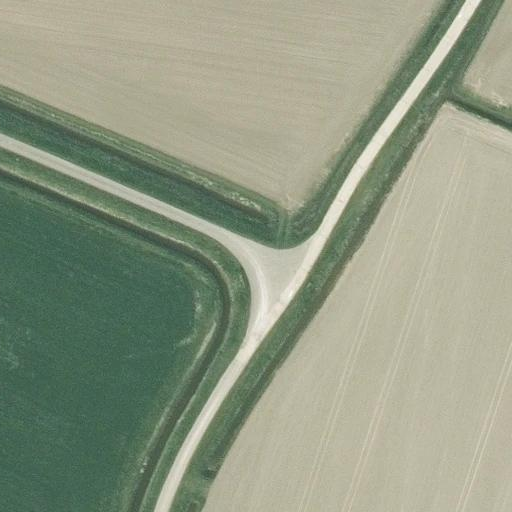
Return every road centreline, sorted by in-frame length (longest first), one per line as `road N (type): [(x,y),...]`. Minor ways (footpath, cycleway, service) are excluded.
road 1 (unclassified): [(289,291),(471,0)]
road 2 (unclassified): [(289,291),(250,252),(0,141)]
road 3 (unclassified): [(158,511),(229,375),(289,291)]
